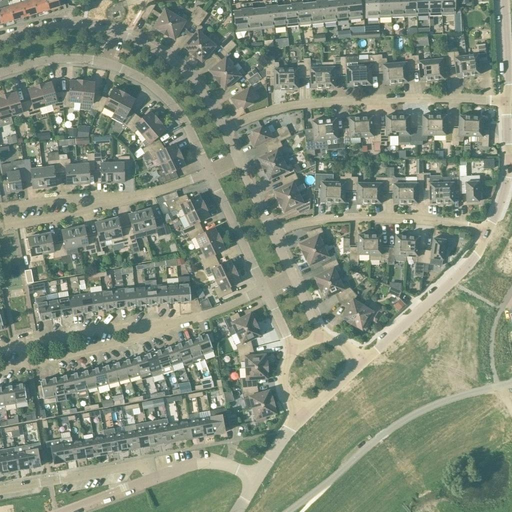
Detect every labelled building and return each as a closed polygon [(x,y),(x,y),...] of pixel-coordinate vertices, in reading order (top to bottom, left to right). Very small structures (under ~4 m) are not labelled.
[(9,6),(14,21),(25,17),(21,3),(20,3),(18,0),(10,0),(8,1),(9,6)] [(30,0),(21,3),(25,17),(37,14),(32,0),(30,0)] [(32,0),(37,14),(48,10),(45,0),(32,0)] [(60,7),(58,0),(45,0),(48,10),(60,7)] [(278,6),(277,0),(271,1),(274,28),(286,27),(284,6),(278,6)] [(289,0),(290,5),(284,6),(286,27),(299,25),(296,0),(289,0)] [(296,0),(299,25),(311,24),(309,3),(303,4),(302,0),(296,0)] [(315,0),(315,2),(309,3),(311,24),(324,23),(321,0),(315,0)] [(321,0),(324,23),(336,21),(334,0),(328,1),(327,0),(321,0)] [(337,0),(334,0),(336,21),(349,20),(346,0),(337,0)] [(346,0),(349,20),(362,19),(359,0),(346,0)] [(364,0),(366,18),(379,18),(377,0),(364,0)] [(377,0),(379,18),(391,17),(390,0),(377,0)] [(390,0),(391,17),(404,17),(403,0),(390,0)] [(403,0),(404,17),(416,16),(415,0),(403,0)] [(415,0),(416,16),(429,16),(428,0),(415,0)] [(428,0),(429,16),(442,15),(441,0),(428,0)] [(441,0),(442,15),(455,15),(453,0),(441,0)] [(265,2),(265,8),(259,8),(261,29),(274,28),(271,1),(265,2)] [(246,4),(249,31),(261,29),(259,8),(253,9),(252,3),(246,4)] [(249,31),(246,4),(240,4),(240,10),(234,11),(236,32),(249,31)] [(146,9),(145,10),(142,15),(150,14),(155,5),(154,5),(153,5),(152,5),(151,6),(150,6),(148,7),(147,8),(146,9)] [(0,8),(0,16),(2,24),(14,21),(9,6),(0,8)] [(188,20),(193,24),(203,10),(198,7),(188,20)] [(159,32),(164,35),(175,16),(164,10),(154,28),(160,31),(159,32)] [(208,14),(203,10),(193,24),(198,27),(208,14)] [(183,14),(180,19),(175,16),(164,35),(168,37),(168,36),(174,40),(188,17),(183,14)] [(188,52),(192,55),(206,39),(202,35),(205,30),(201,26),(183,47),(189,51),(188,52)] [(219,46),(223,50),(232,41),(228,37),(219,46)] [(202,63),(216,47),(206,39),(192,55),(196,59),(196,58),(202,63)] [(236,46),(232,41),(223,50),(228,56),(209,71),(214,77),(213,77),(216,81),(233,67),(238,64),(229,53),(236,46)] [(472,56),(466,57),(469,78),(474,78),(474,76),(480,75),(479,62),(487,61),(485,45),(476,46),(476,50),(472,50),(472,56)] [(454,52),(447,53),(449,66),(455,65),(456,78),(463,77),(463,79),(469,78),(466,57),(459,58),(457,52),(454,52)] [(405,63),(394,64),(396,86),(401,85),(401,84),(407,83),(406,70),(413,70),(411,57),(411,53),(405,53),(405,63)] [(441,60),(430,61),(432,82),(438,82),(438,80),(444,79),(443,67),(449,66),(447,53),(441,54),(441,60)] [(382,55),(375,56),(376,73),(383,72),(384,85),(390,84),(390,86),(396,86),(394,64),(387,65),(386,59),(382,59),(382,55)] [(369,60),(358,61),(359,88),(365,88),(365,86),(371,86),(370,73),(376,73),(375,56),(369,56),(369,60)] [(418,56),(411,57),(413,70),(419,69),(420,82),(426,81),(426,83),(432,82),(430,61),(418,62),(418,56)] [(274,57),(266,57),(266,77),(274,77),(274,90),(280,90),(280,91),(286,91),(286,69),(279,70),(278,63),(274,63),(274,57)] [(346,57),(339,58),(340,75),(346,74),(347,87),(353,87),(354,89),(359,88),(358,61),(357,61),(357,57),(346,57)] [(333,63),(322,63),(322,68),(323,90),(328,90),(328,88),(335,88),(334,75),(340,75),(339,58),(333,58),(333,63)] [(310,59),(303,59),(304,63),(304,76),(310,76),(311,89),(317,89),(317,90),(323,90),(322,68),(310,69),(310,59)] [(297,69),(286,69),(286,91),(292,91),(292,89),(298,89),(298,76),(304,76),(304,63),(297,63),(297,69)] [(242,69),(237,72),(233,67),(216,81),(219,84),(220,84),(224,90),(245,73),(242,69)] [(244,76),(247,81),(258,74),(254,69),(244,76)] [(251,86),(261,79),(258,74),(247,81),(251,86)] [(69,95),(62,96),(63,108),(69,108),(74,108),(74,103),(80,103),(83,81),(78,81),(77,82),(70,81),(69,95)] [(83,81),(80,103),(92,104),(92,110),(96,111),(100,99),(93,97),(94,83),(87,83),(87,82),(83,81)] [(44,84),(39,85),(46,106),(47,113),(54,111),(53,110),(58,109),(60,113),(64,112),(63,108),(62,96),(55,96),(51,83),(44,85),(44,84)] [(32,103),(26,105),(30,117),(41,114),(47,113),(46,106),(39,85),(35,87),(28,89),(32,103)] [(255,99),(249,88),(230,99),(237,110),(241,107),(243,109),(252,104),(250,102),(255,99)] [(100,99),(96,111),(101,113),(104,108),(114,113),(124,94),(120,91),(119,92),(113,89),(107,101),(100,99)] [(10,94),(5,95),(11,116),(22,113),(24,119),(30,117),(26,105),(21,106),(17,93),(10,95),(10,94)] [(114,113),(111,119),(122,124),(126,127),(133,117),(128,113),(135,100),(128,97),(129,96),(124,94),(114,113)] [(0,98),(0,97),(0,119),(11,116),(5,95),(0,97),(0,98)] [(133,117),(126,127),(130,130),(133,134),(138,130),(142,135),(158,121),(155,117),(154,117),(150,112),(139,121),(133,117)] [(422,129),(416,129),(416,146),(422,146),(422,142),(426,142),(427,136),(434,136),(434,114),(428,114),(428,116),(422,116),(422,129)] [(440,114),(434,114),(434,136),(445,136),(445,142),(452,142),(452,129),(446,129),(446,116),(440,116),(440,114)] [(391,137),(398,136),(397,115),(391,115),(391,117),(385,117),(385,130),(379,130),(380,143),(380,147),(386,147),(386,143),(390,142),(391,137)] [(409,146),(416,146),(416,129),(409,129),(409,116),(403,116),(403,115),(397,115),(398,136),(409,136),(409,146)] [(462,143),(463,137),(470,137),(471,115),(465,115),(465,117),(459,117),(458,129),(452,129),(452,142),(452,146),(458,146),(458,142),(462,143)] [(476,117),(477,116),(471,115),(470,137),(470,143),(481,143),(481,147),(488,148),(488,131),(482,130),(483,118),(476,117)] [(350,138),(361,138),(360,116),(355,116),(355,118),(348,119),(349,131),(343,132),(344,145),(350,144),(350,138)] [(366,116),(360,116),(361,138),(373,137),(373,143),(380,143),(379,130),(373,130),(372,117),(366,118),(366,116)] [(337,145),(338,149),(344,149),(344,145),(343,132),(337,132),(336,119),(329,120),(329,118),(323,119),(325,140),(332,140),(333,146),(337,145)] [(306,156),(315,155),(314,147),(319,147),(319,141),(325,140),(323,119),(318,119),(318,121),(312,122),(313,134),(305,135),(306,148),(306,156)] [(158,121),(142,135),(145,139),(142,142),(146,147),(142,150),(144,154),(145,154),(158,145),(155,140),(166,130),(161,125),(162,124),(158,121)] [(253,134),(248,137),(253,148),(266,142),(268,147),(280,142),(291,137),(290,136),(286,126),(275,131),(272,125),(267,128),(262,130),(261,128),(252,132),(253,134)] [(87,137),(88,128),(78,127),(77,136),(87,137)] [(17,143),(15,135),(7,137),(9,145),(17,143)] [(271,153),(258,159),(261,165),(260,166),(263,170),(282,161),(278,151),(283,149),(280,142),(268,147),(271,153)] [(158,145),(145,154),(148,152),(150,156),(153,161),(158,159),(161,164),(180,155),(178,150),(178,151),(175,144),(162,150),(158,145)] [(88,164),(77,165),(78,185),(90,184),(89,171),(95,171),(94,154),(87,154),(88,164)] [(101,171),(101,183),(112,183),(112,163),(106,163),(105,158),(101,158),(101,154),(94,154),(95,171),(101,171)] [(56,187),(54,174),(60,173),(59,155),(58,155),(59,160),(48,162),(48,167),(42,168),(44,188),(56,187)] [(66,173),(67,186),(78,185),(77,165),(71,165),(70,160),(67,160),(67,155),(59,155),(60,173),(66,173)] [(160,177),(157,179),(159,184),(175,179),(172,172),(185,166),(182,160),(183,159),(180,155),(161,164),(163,170),(158,172),(160,177)] [(119,157),(118,163),(112,163),(112,183),(124,183),(123,170),(130,170),(129,157),(119,157)] [(482,159),(482,168),(493,168),(493,158),(482,159)] [(22,191),(20,178),(25,177),(23,160),(10,162),(11,164),(0,165),(2,176),(7,175),(9,185),(6,185),(7,192),(10,192),(10,193),(22,191)] [(31,177),(33,189),(44,188),(42,168),(31,169),(30,160),(23,160),(25,177),(31,177)] [(282,161),(263,170),(265,174),(269,181),(281,174),(284,180),(295,174),(290,164),(285,166),(282,161)] [(286,185),(274,191),(277,198),(276,198),(278,203),(298,193),(295,188),(300,185),(295,174),(284,180),(286,185)] [(332,203),(332,204),(337,204),(337,203),(344,203),(344,191),(350,191),(351,189),(351,178),(351,174),(345,174),(344,178),(340,177),(339,183),(333,183),(332,189),(332,203)] [(416,178),(405,178),(405,184),(405,189),(405,204),(405,205),(411,205),(411,204),(417,204),(417,191),(423,191),(423,189),(423,174),(416,174),(416,178)] [(429,174),(423,174),(423,189),(423,191),(429,191),(429,204),(436,204),(436,205),(441,205),(441,204),(441,189),(441,184),(441,177),(441,176),(429,176),(429,174)] [(314,189),(320,190),(320,202),(326,203),(326,204),(332,204),(332,203),(332,189),(333,183),(321,182),(321,177),(315,176),(314,189)] [(387,189),(387,191),(393,191),(393,204),(399,204),(399,205),(405,205),(405,204),(405,189),(405,184),(405,178),(395,178),(393,176),(390,176),(391,179),(387,179),(387,189)] [(459,177),(441,177),(441,184),(441,189),(441,204),(441,205),(447,205),(447,204),(453,204),(453,191),(459,190),(459,189),(459,178),(459,177)] [(479,177),(459,177),(459,178),(459,189),(459,190),(466,190),(466,203),(478,203),(478,201),(481,201),(481,192),(478,192),(478,189),(477,183),(479,182),(479,177)] [(351,189),(350,191),(357,191),(356,204),(363,204),(363,205),(368,205),(368,204),(369,189),(369,184),(357,184),(357,178),(351,178),(351,189)] [(368,204),(368,205),(374,205),(374,204),(380,204),(381,191),(387,191),(387,189),(387,179),(376,178),(375,184),(369,184),(369,189),(368,204)] [(157,203),(163,200),(165,202),(170,213),(176,210),(177,212),(182,210),(185,216),(205,206),(203,202),(202,202),(199,196),(186,202),(183,196),(178,198),(176,192),(162,197),(162,196),(156,199),(157,203)] [(298,193),(278,203),(280,207),(281,207),(284,213),(297,207),(300,214),(309,211),(310,200),(309,199),(302,202),(298,193)] [(185,216),(190,226),(181,230),(184,236),(187,234),(199,229),(196,224),(209,218),(206,211),(207,211),(205,206),(185,216)] [(150,209),(139,212),(145,231),(150,229),(153,235),(157,234),(158,238),(166,235),(162,219),(154,221),(150,209)] [(132,227),(126,229),(130,245),(137,243),(136,240),(140,239),(146,237),(145,231),(139,212),(128,215),(132,227)] [(117,218),(106,221),(111,240),(112,246),(123,243),(124,247),(130,245),(126,229),(120,230),(117,218)] [(98,236),(92,237),(96,254),(103,252),(102,248),(106,247),(105,241),(111,240),(106,221),(95,223),(98,236)] [(84,226),(73,228),(77,248),(83,247),(85,252),(89,251),(90,255),(96,254),(92,237),(86,238),(84,226)] [(64,243),(58,244),(61,257),(71,255),(78,254),(77,248),(73,228),(61,231),(64,243)] [(201,234),(199,229),(187,234),(190,240),(195,238),(200,248),(220,238),(218,234),(217,235),(214,228),(201,234)] [(302,251),(301,251),(303,256),(323,247),(320,241),(326,238),(321,228),(309,232),(312,239),(299,245),(302,251)] [(50,233),(39,235),(42,255),(53,253),(54,259),(61,257),(58,244),(52,246),(50,233)] [(349,248),(349,265),(358,265),(358,255),(369,255),(370,233),(363,233),(363,235),(357,235),(357,248),(349,248)] [(369,255),(369,261),(379,261),(381,263),(387,263),(388,249),(381,248),(381,236),(375,235),(375,233),(370,233),(369,255)] [(387,263),(387,265),(393,266),(394,262),(398,262),(405,262),(406,257),(408,235),(401,234),(401,236),(395,236),(394,249),(388,249),(387,263)] [(28,239),(26,240),(26,246),(26,247),(29,246),(31,257),(42,255),(39,235),(28,237),(28,239)] [(408,235),(406,257),(411,257),(412,257),(413,263),(417,264),(423,264),(425,251),(418,251),(419,238),(413,237),(413,235),(408,235)] [(203,254),(198,256),(203,267),(214,261),(211,256),(224,250),(221,244),(222,243),(220,238),(200,248),(203,254)] [(425,251),(423,264),(434,265),(441,266),(442,261),(444,250),(446,250),(447,242),(445,242),(445,241),(433,239),(431,252),(425,251)] [(309,266),(322,260),(324,266),(336,260),(331,250),(326,252),(323,247),(303,256),(305,260),(306,260),(309,266)] [(182,254),(175,255),(177,265),(184,263),(182,254)] [(317,284),(316,284),(318,288),(338,279),(336,273),(341,271),(336,260),(324,266),(327,271),(314,277),(317,284)] [(208,278),(213,275),(216,281),(235,271),(233,267),(232,267),(229,261),(217,267),(214,261),(203,267),(208,278)] [(31,270),(25,271),(27,284),(33,283),(31,270)] [(237,276),(235,271),(216,281),(218,287),(213,289),(218,300),(229,294),(227,289),(240,283),(237,276)] [(341,285),(338,279),(318,288),(321,293),(324,299),(337,293),(341,301),(352,291),(349,287),(346,282),(341,285)] [(189,284),(178,285),(179,302),(181,302),(181,303),(185,303),(185,302),(190,302),(189,284)] [(178,285),(167,286),(168,303),(179,302),(178,285)] [(167,286),(156,287),(158,304),(168,303),(167,286)] [(145,287),(134,289),(136,306),(147,305),(145,287)] [(156,287),(145,287),(147,305),(148,305),(148,306),(153,305),(153,304),(158,304),(156,287)] [(398,298),(401,292),(389,287),(387,293),(398,298)] [(200,288),(194,291),(197,298),(203,295),(200,288)] [(134,289),(123,290),(125,307),(136,306),(134,289)] [(123,290),(113,291),(115,308),(116,308),(116,310),(121,309),(121,308),(125,307),(123,290)] [(113,291),(102,293),(104,310),(115,308),(113,291)] [(347,322),(351,325),(363,306),(353,300),(356,295),(352,291),(341,301),(349,306),(341,318),(347,322)] [(102,293),(91,294),(93,311),(104,310),(102,293)] [(91,294),(80,296),(83,313),(84,313),(84,314),(89,313),(89,312),(93,311),(91,294)] [(37,307),(34,308),(36,316),(39,316),(40,321),(42,321),(42,322),(47,321),(46,320),(51,319),(47,302),(46,296),(35,298),(37,307)] [(80,296),(69,298),(72,315),(83,313),(80,296)] [(69,298),(58,300),(61,317),(72,315),(69,298)] [(206,298),(198,301),(201,310),(210,307),(206,298)] [(58,300),(47,302),(51,319),(52,319),(52,320),(57,319),(57,318),(61,317),(58,300)] [(371,305),(368,310),(363,306),(351,325),(355,328),(356,327),(362,331),(363,329),(365,331),(369,324),(367,322),(369,318),(375,322),(382,311),(371,305)] [(235,315),(223,320),(228,331),(233,328),(236,334),(256,324),(254,320),(253,320),(250,314),(237,320),(235,315)] [(240,343),(235,345),(236,347),(237,352),(249,349),(247,342),(260,336),(257,329),(258,329),(256,324),(236,334),(240,343)] [(198,338),(196,339),(202,355),(213,351),(207,335),(203,336),(202,335),(197,337),(198,338)] [(196,339),(186,342),(193,362),(194,362),(196,362),(198,362),(200,361),(202,360),(203,359),(203,358),(203,357),(202,355),(196,339)] [(186,342),(176,346),(182,362),(181,362),(182,364),(183,365),(184,365),(187,366),(189,365),(191,364),(192,363),(193,362),(186,342)] [(176,346),(166,349),(171,366),(181,362),(182,362),(176,346)] [(166,349),(156,352),(161,369),(162,373),(173,370),(171,366),(166,349)] [(249,349),(237,352),(239,357),(239,363),(245,363),(245,369),(267,367),(267,362),(266,362),(265,355),(251,356),(249,349)] [(147,355),(146,356),(151,372),(152,377),(162,373),(161,369),(156,352),(152,354),(151,352),(146,354),(147,355)] [(146,356),(135,359),(140,376),(141,380),(151,377),(152,377),(151,372),(146,356)] [(135,359),(125,362),(130,378),(140,376),(135,359)] [(125,362),(114,365),(119,381),(130,378),(125,362)] [(114,365),(104,367),(108,384),(119,381),(114,365)] [(95,370),(93,370),(97,387),(108,384),(104,367),(99,368),(99,367),(94,368),(95,370)] [(246,379),(240,379),(240,381),(242,390),(254,387),(253,380),(267,379),(266,372),(267,372),(267,367),(245,369),(246,379)] [(93,370),(83,373),(87,390),(97,387),(93,370)] [(83,373),(72,375),(76,392),(87,390),(83,373)] [(72,375),(62,377),(65,394),(76,392),(72,375)] [(62,377),(51,379),(55,397),(65,394),(62,377)] [(42,381),(40,382),(41,386),(43,398),(43,399),(55,397),(51,379),(47,380),(47,379),(42,380),(42,381)] [(17,386),(13,386),(16,404),(27,402),(27,401),(25,389),(24,384),(22,385),(22,383),(17,384),(17,386)] [(13,386),(2,388),(5,405),(16,404),(13,386)] [(254,387),(242,390),(243,399),(246,409),(252,408),(252,409),(273,402),(272,398),(271,398),(269,391),(255,395),(254,387)] [(162,400),(141,401),(142,409),(163,407),(162,400)] [(273,402),(252,409),(256,423),(262,421),(261,418),(275,414),(273,407),(274,407),(273,402)] [(225,408),(209,411),(210,418),(213,435),(224,433),(223,428),(229,427),(227,415),(225,408)] [(235,413),(227,415),(229,427),(237,426),(235,414),(235,413)] [(210,418),(200,420),(202,434),(203,437),(213,435),(210,418)] [(167,419),(156,421),(157,427),(160,445),(171,443),(168,425),(167,419)] [(200,420),(189,421),(192,438),(192,439),(203,437),(202,434),(200,420)] [(156,421),(145,422),(146,429),(150,447),(160,445),(157,427),(156,421)] [(189,421),(178,423),(181,441),(192,439),(192,438),(189,421)] [(145,422),(135,424),(136,431),(139,449),(150,447),(146,429),(145,422)] [(178,423),(168,425),(171,443),(181,441),(178,423)] [(113,428),(103,430),(104,437),(107,454),(118,452),(115,435),(113,428)] [(136,431),(125,433),(128,450),(139,449),(136,431)] [(125,433),(115,435),(118,452),(128,450),(125,433)] [(71,437),(61,439),(65,462),(75,460),(72,443),(71,437)] [(104,437),(93,439),(97,456),(107,454),(104,437)] [(61,439),(45,442),(47,448),(51,447),(54,464),(65,462),(61,439)] [(93,439),(83,441),(86,458),(97,456),(93,439)] [(83,441),(72,443),(75,460),(86,458),(83,441)] [(40,443),(25,446),(29,469),(40,467),(37,450),(41,449),(40,443)] [(25,446),(14,448),(15,453),(18,471),(29,469),(25,446)] [(14,448),(4,450),(5,455),(8,472),(18,471),(15,453),(14,448)]
